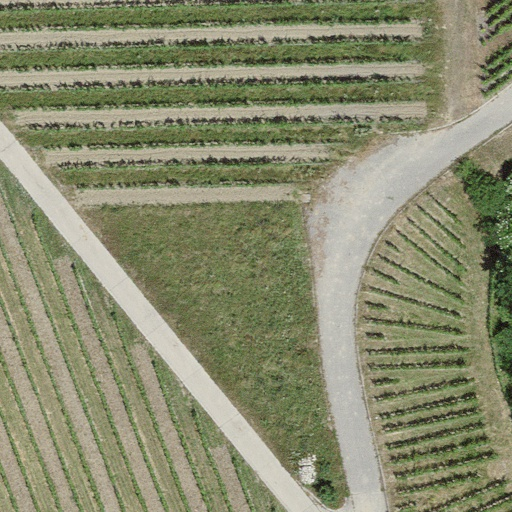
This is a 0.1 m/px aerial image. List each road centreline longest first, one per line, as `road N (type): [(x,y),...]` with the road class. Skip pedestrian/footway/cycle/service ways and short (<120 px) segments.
road 1 (track): [(373,511),(338,337),(349,242),(381,197),(511,101)]
road 2 (track): [(0,139),(303,511)]
